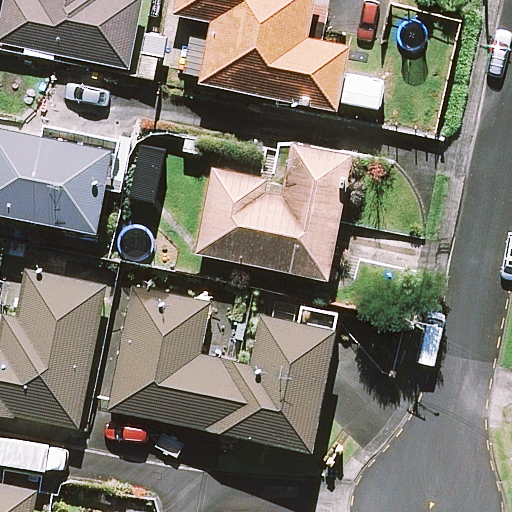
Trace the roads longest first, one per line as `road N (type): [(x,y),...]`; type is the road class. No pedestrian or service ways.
road 1 (residential): [(0,447),(433,505)]
road 2 (residential): [(433,505),(511,112)]
